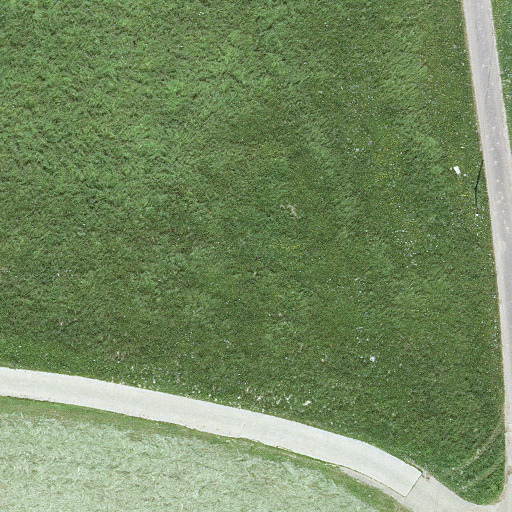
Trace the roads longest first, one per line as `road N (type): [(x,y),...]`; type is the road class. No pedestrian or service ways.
road 1 (track): [(0,381),(238,416),(385,457),(462,511)]
road 2 (unclassified): [(511,308),(479,0)]
